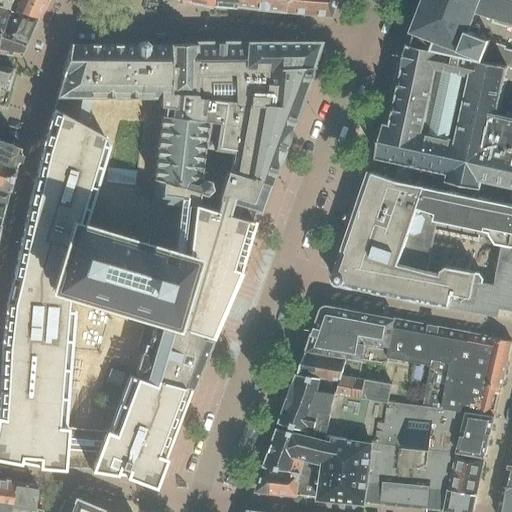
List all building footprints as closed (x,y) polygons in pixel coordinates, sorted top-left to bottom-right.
[(0,0),(0,7),(7,10),(9,0),(0,0)] [(45,0),(17,0),(13,12),(17,13),(36,19),(45,0)] [(285,13),(285,0),(234,0),(234,7),(285,13)] [(285,0),(285,13),(307,15),(329,18),(329,17),(335,0),(285,0)] [(415,32),(412,45),(433,49),(482,59),(507,68),(511,68),(511,51),(505,49),(506,47),(490,42),(491,40),(478,35),(480,30),(471,26),(477,11),(511,21),(511,0),(424,0),(412,31),(415,32)] [(0,33),(1,34),(8,10),(7,10),(0,7),(0,33)] [(17,13),(6,36),(26,43),(36,19),(17,13)] [(0,54),(19,57),(26,43),(6,36),(1,34),(0,33),(0,54)] [(195,68),(195,93),(201,93),(194,147),(203,148),(232,153),(229,172),(224,171),(216,198),(258,211),(296,108),(303,88),(305,85),(310,67),(317,44),(245,44),(243,68),(195,68)] [(243,68),(245,44),(196,44),(196,45),(195,45),(195,68),(243,68)] [(384,123),(376,158),(401,163),(398,171),(395,180),(398,181),(407,183),(410,174),(413,166),(414,166),(414,167),(413,174),(447,180),(447,182),(481,189),(483,181),(496,184),(496,185),(498,185),(498,184),(511,187),(511,188),(511,192),(511,199),(510,204),(511,204),(511,117),(497,115),(505,79),(505,78),(506,73),(507,68),(482,59),(433,49),(412,45),(407,44),(402,68),(403,68),(399,88),(391,125),(384,123)] [(168,99),(168,92),(168,46),(70,45),(62,75),(63,75),(56,98),(160,99),(168,99)] [(195,93),(195,68),(195,45),(170,46),(168,46),(168,92),(195,93)] [(7,94),(12,75),(13,70),(12,70),(0,67),(0,104),(3,106),(6,93),(7,94)] [(201,93),(195,93),(168,92),(168,99),(160,99),(160,107),(158,116),(160,116),(153,180),(150,204),(212,211),(216,199),(210,197),(211,194),(210,194),(212,188),(209,187),(209,186),(209,184),(208,183),(206,182),(205,182),(204,181),(202,182),(201,182),(199,182),(203,148),(194,147),(201,93)] [(258,211),(216,198),(216,199),(212,211),(150,204),(153,180),(103,165),(108,146),(102,144),(103,139),(104,137),(53,110),(42,148),(36,176),(28,205),(13,278),(6,302),(1,346),(0,365),(0,459),(38,466),(38,467),(63,469),(63,467),(65,445),(99,448),(91,469),(90,470),(125,476),(126,476),(125,477),(128,478),(128,477),(138,481),(138,482),(140,482),(141,482),(151,486),(154,488),(155,485),(159,474),(160,472),(159,472),(163,461),(164,461),(165,459),(163,458),(167,448),(168,444),(170,439),(172,435),(174,430),(175,426),(177,420),(179,416),(181,411),(182,408),(184,402),(184,403),(185,400),(188,393),(189,390),(188,390),(189,388),(146,377),(144,381),(132,376),(149,321),(155,323),(209,340),(209,338),(211,339),(212,335),(211,335),(212,334),(220,316),(219,315),(220,314),(220,313),(221,314),(223,310),(222,309),(222,308),(225,301),(226,300),(227,300),(228,297),(227,296),(228,296),(229,294),(237,276),(236,276),(237,275),(238,275),(239,272),(238,271),(239,271),(240,268),(243,256),(244,256),(245,253),(244,253),(248,241),(249,237),(253,225),(254,223),(258,211)] [(0,163),(14,168),(19,148),(20,147),(0,139),(0,163)] [(0,189),(7,192),(14,168),(0,163),(0,189)] [(350,230),(343,251),(352,254),(399,266),(400,263),(428,270),(437,223),(491,234),(490,236),(496,243),(502,244),(494,285),(484,283),(485,279),(482,274),(476,273),(456,269),(449,307),(499,317),(501,308),(511,310),(511,204),(510,204),(469,195),(427,187),(425,187),(407,183),(398,181),(395,180),(371,172),(370,173),(370,172),(357,209),(356,212),(355,213),(355,212),(349,229),(350,229),(349,230),(350,230)] [(333,277),(333,280),(334,282),(336,284),(338,285),(340,285),(342,285),(342,286),(354,289),(354,288),(374,292),(374,293),(386,295),(406,299),(405,299),(418,302),(418,301),(449,307),(456,269),(447,267),(441,271),(441,273),(428,270),(400,263),(399,266),(399,267),(352,254),(343,251),(339,261),(335,273),(336,273),(334,275),(333,277)] [(430,365),(422,406),(441,409),(453,348),(466,350),(466,348),(467,348),(468,343),(470,334),(346,311),(346,310),(345,310),(330,307),(329,307),(326,307),(323,309),(321,312),(321,313),(316,327),(315,327),(312,331),(313,334),(308,350),(307,352),(363,360),(386,365),(388,357),(430,365)] [(146,377),(189,388),(190,388),(210,340),(209,340),(155,323),(155,324),(154,324),(148,345),(144,344),(136,374),(146,377)] [(491,338),(470,334),(468,343),(467,348),(466,348),(466,350),(453,348),(441,409),(442,409),(465,412),(466,412),(495,416),(502,388),(485,384),(493,349),(489,343),(491,338)] [(491,338),(489,343),(493,349),(485,384),(502,388),(511,342),(491,338)] [(339,380),(336,394),(335,398),(387,406),(387,402),(391,385),(360,379),(363,361),(307,352),(299,374),(322,377),(339,380)] [(299,375),(281,423),(282,423),(281,424),(327,433),(326,438),(331,439),(331,436),(372,442),(373,442),(376,421),(384,423),(387,406),(335,398),(336,394),(320,391),(322,377),(299,374),(299,375)] [(366,493),(365,503),(436,510),(445,510),(449,490),(457,454),(466,412),(455,411),(442,409),(441,409),(422,406),(387,402),(387,406),(384,423),(376,421),(373,442),(366,493)] [(485,458),(495,416),(466,412),(457,454),(485,458)] [(320,476),(317,497),(317,498),(365,503),(366,493),(372,442),(331,436),(331,439),(326,438),(280,429),(266,467),(302,474),(302,473),(305,461),(322,465),(320,476)] [(485,458),(457,454),(449,490),(478,494),(485,458)] [(302,474),(266,467),(259,487),(261,491),(261,492),(300,496),(301,495),(317,497),(320,476),(302,473),(302,474)] [(0,511),(7,511),(9,506),(15,482),(0,479),(0,511)] [(36,487),(36,486),(15,482),(7,511),(42,511),(43,511),(33,509),(36,487)] [(511,511),(511,487),(506,487),(505,487),(499,511),(511,511)] [(474,511),(478,494),(449,490),(445,510),(458,511),(471,511),(474,511)] [(106,511),(78,500),(74,498),(72,502),(73,502),(72,503),(63,500),(58,511),(106,511)]
